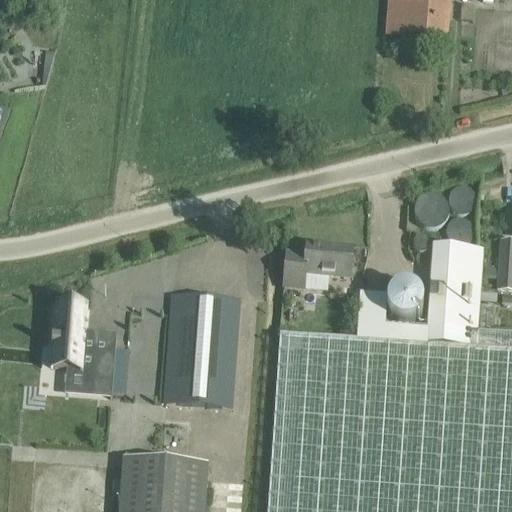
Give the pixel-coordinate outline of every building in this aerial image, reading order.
[(442,0),(393,0),(391,34),(440,38),(442,0)] [(502,257),(500,289),(500,292),(511,292),(511,243),(503,243),(502,257)] [(306,258),(287,256),(284,290),(304,292),(305,276),(350,280),(353,250),(307,246),(306,258)] [(427,330),(427,333),(426,349),(475,353),(477,333),(480,287),(482,255),(482,253),(433,249),(427,330)] [(409,289),(405,289),(403,289),(401,290),(398,291),(397,291),(395,293),(393,294),(391,296),(389,298),(388,301),(388,302),(387,304),(387,306),(387,308),(387,310),(387,311),(388,314),(389,316),(391,319),(393,321),(394,322),(396,324),(398,325),(400,325),(403,326),(405,326),(407,326),(410,325),(412,325),(415,323),(417,322),(419,320),(420,319),(421,318),(422,316),(423,314),(423,312),(424,309),(424,308),(424,306),(423,304),(423,302),(422,299),(421,297),(419,295),(417,293),(415,292),(413,291),(410,290),(409,289)] [(360,293),(356,344),(426,349),(427,333),(427,330),(384,325),(385,295),(360,293)] [(480,295),(480,304),(497,305),(497,296),(480,295)] [(231,411),(238,323),(240,303),(174,298),(165,406),(231,411)] [(73,311),(56,310),(53,346),(52,346),(52,349),(54,349),(52,368),(51,368),(51,369),(92,373),(90,394),(110,395),(110,400),(111,400),(116,336),(115,336),(114,340),(96,339),(96,342),(86,341),(88,318),(87,318),(88,313),(73,312),(73,311)] [(511,511),(511,335),(477,333),(475,353),(426,349),(356,344),(318,342),(279,339),(266,511),(511,511)] [(204,511),(208,467),(123,461),(119,511),(204,511)]
